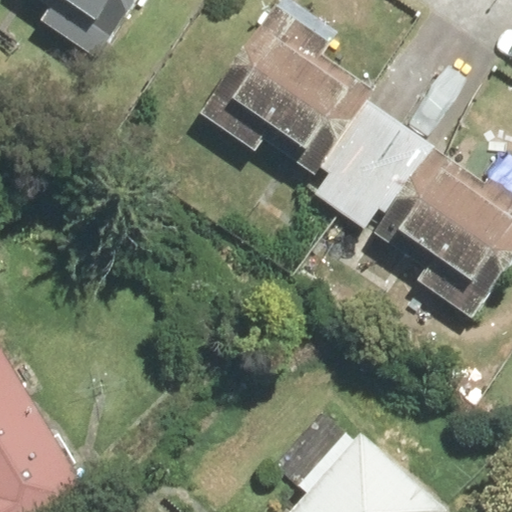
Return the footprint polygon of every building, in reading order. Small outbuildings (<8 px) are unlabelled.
[(87,0),(126,25),(141,0),(87,0)] [(389,92),(277,22),(233,93),(345,163),(389,92)] [(511,285),(511,195),(442,147),(394,216),(507,293),(511,285)] [(0,511),(92,511),(108,504),(18,335),(0,344),(0,511)] [(458,511),(465,504),(361,414),(299,484),(314,497),(301,511),(458,511)]
